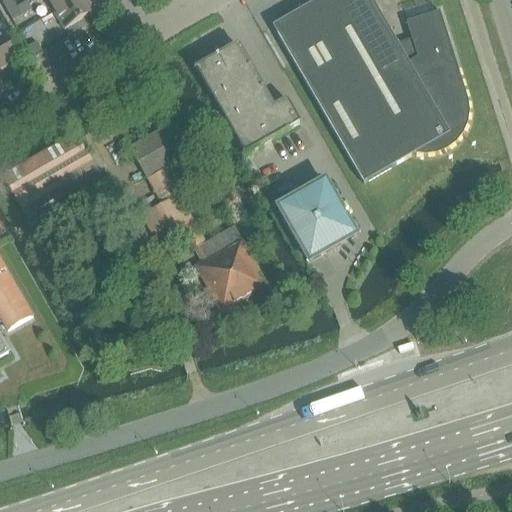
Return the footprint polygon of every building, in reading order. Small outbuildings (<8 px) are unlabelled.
[(8,13),(17,8),(12,0),(9,0),(3,4),(8,13)] [(47,0),(54,12),(73,0),(47,0)] [(86,0),(73,0),(54,12),(65,31),(94,14),(86,0)] [(373,0),(320,0),(273,27),(364,185),(415,155),(426,157),(437,155),(448,151),(457,144),(464,135),(468,124),(470,113),(469,101),(440,12),(439,12),(439,13),(407,23),(413,43),(400,47),(373,0)] [(17,8),(8,13),(13,22),(22,17),(17,8)] [(0,33),(0,71),(1,72),(20,61),(3,32),(0,33)] [(56,53),(71,49),(66,32),(51,35),(56,53)] [(37,43),(28,48),(34,57),(42,52),(37,43)] [(238,46),(195,70),(244,157),(300,125),(301,126),(302,125),(289,102),(275,110),(238,46)] [(182,119),(130,149),(148,180),(200,150),(182,119)] [(76,135),(3,178),(35,234),(109,192),(76,135)] [(326,183),(279,209),(310,263),(357,237),(326,183)] [(206,244),(180,197),(144,217),(163,252),(191,236),(206,261),(196,267),(222,313),(268,287),(234,228),(206,244)] [(0,361),(9,356),(0,339),(0,324),(3,323),(9,332),(34,318),(0,259),(0,361)]
